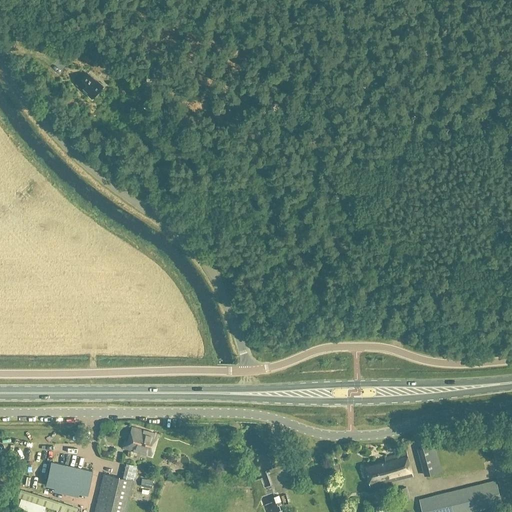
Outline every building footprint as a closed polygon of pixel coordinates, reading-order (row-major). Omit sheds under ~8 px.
[(87,74),(78,84),(92,98),(102,87),(96,81),(95,82),(87,74)] [(125,448),(152,455),(158,434),(132,427),(125,448)] [(442,471),(434,444),(419,448),(427,476),(442,471)] [(386,461),(365,466),(370,486),(413,476),(407,451),(385,457),(386,461)] [(70,463),(75,456),(70,453),(66,460),(70,463)] [(92,471),(51,462),(46,486),(87,495),(92,471)] [(21,476),(23,469),(17,467),(15,474),(21,476)] [(103,474),(94,511),(125,511),(133,481),(103,474)] [(140,487),(151,489),(153,481),(141,478),(140,487)] [(420,500),(422,511),(470,511),(502,504),(496,481),(420,500)] [(409,499),(406,487),(397,489),(401,501),(409,499)] [(76,511),(77,508),(19,489),(17,497),(61,511),(76,511)] [(275,497),(277,504),(289,499),(287,492),(275,497)]
